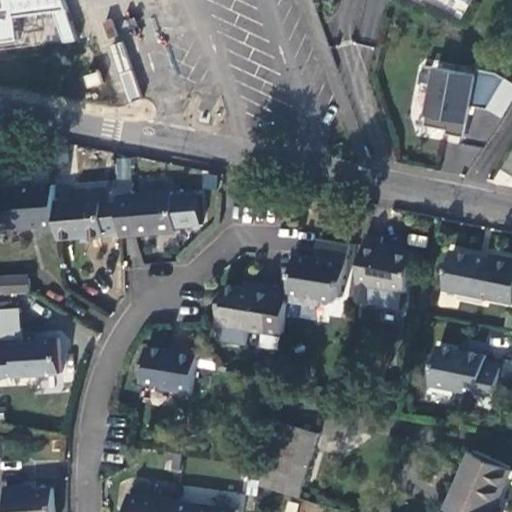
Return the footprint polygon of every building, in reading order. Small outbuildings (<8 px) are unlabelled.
[(0,0),(0,49),(79,42),(62,0),(0,0)] [(481,129),(489,102),(469,96),(473,78),(423,66),(411,117),(481,129)] [(511,149),(501,167),(511,172),(511,149)] [(509,191),(511,186),(511,172),(501,167),(492,183),(490,187),(509,191)] [(119,232),(117,194),(115,182),(115,180),(77,183),(78,197),(55,199),(58,230),(58,238),(119,232)] [(132,181),(115,182),(117,194),(119,232),(173,228),(171,190),(132,193),(132,181)] [(39,230),(58,230),(55,199),(53,182),(0,186),(0,228),(37,225),(39,230)] [(381,236),(363,233),(354,282),(352,295),(366,297),(369,285),(400,291),(404,292),(411,252),(378,245),(381,236)] [(312,255),(292,253),(291,262),(287,286),(285,299),(314,304),(316,296),(334,299),(340,293),(348,240),(316,235),(312,255)] [(484,297),(511,302),(511,257),(488,253),(487,257),(451,249),(444,289),(459,292),(458,295),(483,300),(484,297)] [(0,275),(0,293),(29,291),(27,273),(0,275)] [(242,279),(241,286),(253,288),(255,281),(242,279)] [(215,323),(279,333),(285,299),(287,286),(255,281),(253,288),(241,286),(221,283),(215,323)] [(397,304),(400,291),(369,285),(366,297),(397,304)] [(60,373),(58,337),(39,339),(39,342),(14,344),(14,348),(0,348),(0,370),(1,377),(60,373)] [(476,404),(492,407),(501,363),(485,360),(486,353),(438,344),(431,383),(478,392),(476,404)] [(188,393),(193,365),(196,351),(178,348),(177,351),(145,346),(139,380),(155,383),(159,388),(188,393)] [(284,424),(266,487),(299,496),(317,434),(284,424)] [(511,458),(478,443),(449,507),(460,511),(504,511),(506,508),(496,503),(511,468),(511,458)] [(52,511),(51,488),(18,491),(18,485),(3,487),(4,511),(52,511)] [(175,511),(178,500),(130,493),(127,511),(175,511)] [(237,511),(238,508),(178,500),(175,511),(237,511)] [(300,502),(299,511),(320,511),(321,504),(300,502)]
